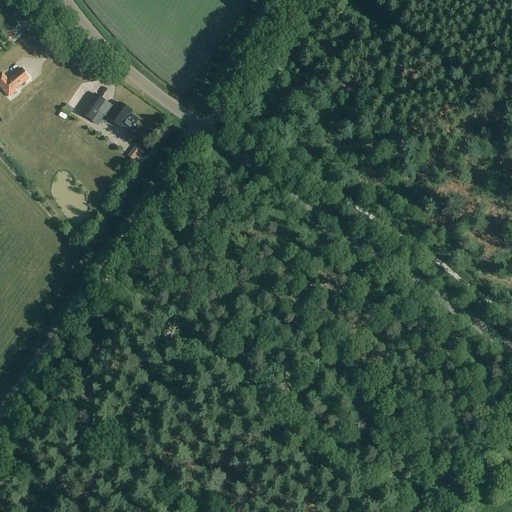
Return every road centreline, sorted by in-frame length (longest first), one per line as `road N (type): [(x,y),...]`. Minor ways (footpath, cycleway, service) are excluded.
road 1 (tertiary): [(511,350),(176,110),(117,61),(65,0)]
road 2 (track): [(0,417),(177,150)]
road 3 (track): [(355,0),(511,108)]
road 4 (track): [(216,114),(291,0)]
